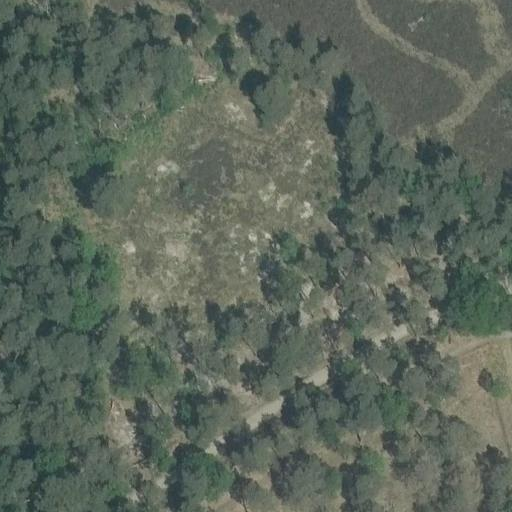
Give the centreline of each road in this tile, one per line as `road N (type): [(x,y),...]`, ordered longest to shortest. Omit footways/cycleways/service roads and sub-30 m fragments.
road 1 (track): [(115,511),(383,343),(511,282)]
road 2 (unknown): [(503,333),(400,384),(208,511)]
